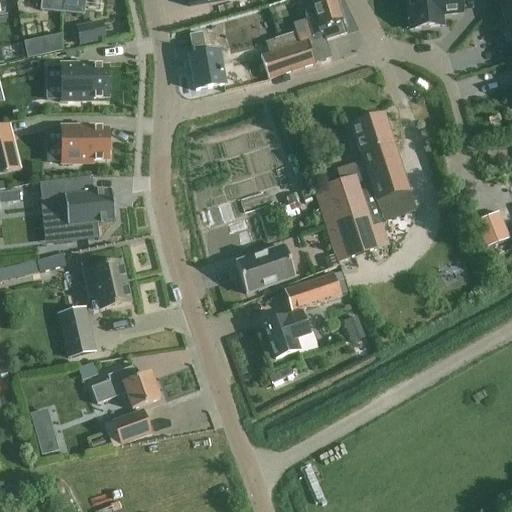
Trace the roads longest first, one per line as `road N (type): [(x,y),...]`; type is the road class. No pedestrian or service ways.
road 1 (residential): [(261,511),(173,252),(161,187),(166,116)]
road 2 (residential): [(166,116),(377,59),(350,0)]
